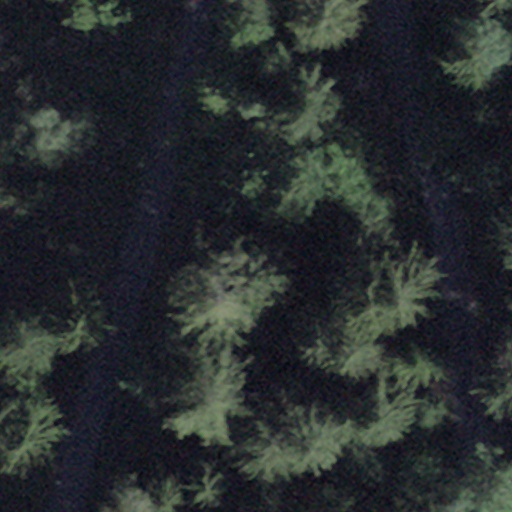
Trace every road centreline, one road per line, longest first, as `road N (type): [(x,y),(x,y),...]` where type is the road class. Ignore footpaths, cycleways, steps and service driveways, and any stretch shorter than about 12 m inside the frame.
road 1 (track): [(490,511),(456,421),(418,169),(374,35),(372,0)]
road 2 (track): [(189,0),(165,86),(126,344),(72,511)]
